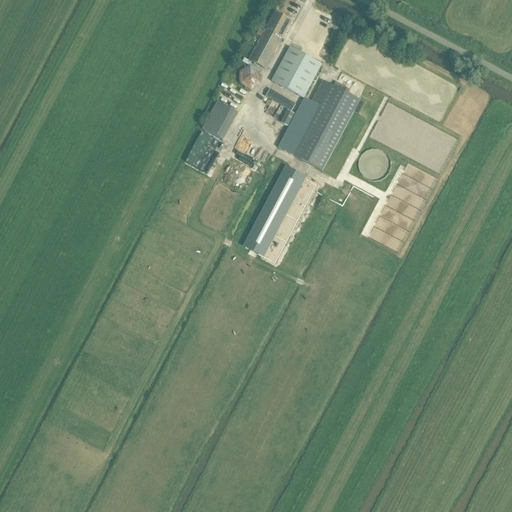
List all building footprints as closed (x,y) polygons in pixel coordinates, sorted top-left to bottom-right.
[(260,38),(249,61),(265,70),(291,23),(273,14),(266,28),(264,27),(265,23),(262,21),(260,25),(259,24),(255,31),(258,33),(256,36),(260,38)] [(271,82),(303,100),(322,66),(289,48),(271,82)] [(285,153),(322,172),(359,102),(322,82),(285,153)] [(269,92),(265,97),(291,112),(294,107),(269,92)] [(218,102),(202,131),(221,141),(222,142),(241,107),(226,99),(223,105),(218,102)] [(288,112),(282,125),(287,127),(294,114),(288,112)] [(262,259),(300,186),(305,177),(287,167),(282,176),(244,249),(262,259)]
